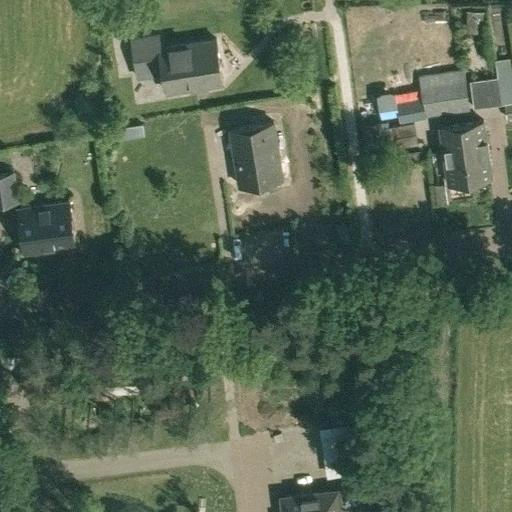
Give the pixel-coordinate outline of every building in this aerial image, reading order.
[(484,10),(467,8),(466,30),(483,31),(484,10)] [(166,90),(223,80),(221,69),(216,37),(161,46),(158,33),(131,38),(138,76),(163,72),(166,90)] [(474,107),(502,103),(498,76),(470,80),(474,107)] [(423,96),(397,101),(401,121),(427,116),(423,96)] [(447,184),(494,177),(486,118),(439,125),(447,184)] [(113,124),(115,135),(144,130),(142,119),(113,124)] [(276,119),(229,127),(239,185),(285,178),(276,119)] [(362,124),(367,155),(391,151),(386,120),(362,124)] [(418,143),(413,121),(393,125),(395,147),(418,143)] [(420,146),(407,147),(408,160),(421,159),(420,146)] [(15,170),(0,172),(0,203),(20,201),(15,170)] [(17,206),(24,252),(78,245),(69,197),(17,206)] [(155,358),(108,365),(108,367),(112,393),(144,388),(159,385),(155,358)] [(283,511),(363,511),(362,502),(361,502),(359,487),(337,489),(337,488),(296,493),(282,495),(283,511)]
